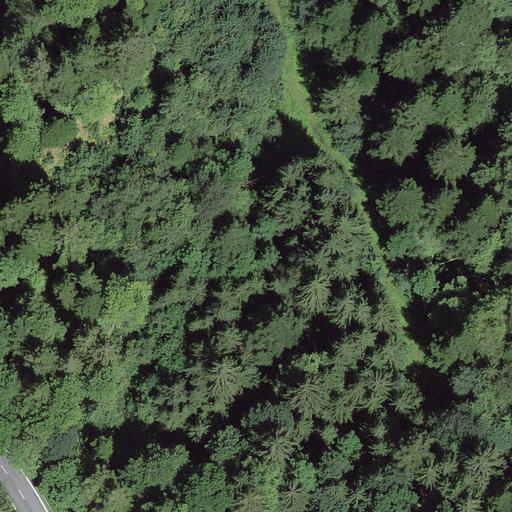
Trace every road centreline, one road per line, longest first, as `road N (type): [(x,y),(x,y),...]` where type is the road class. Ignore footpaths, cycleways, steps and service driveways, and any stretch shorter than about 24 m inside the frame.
road 1 (track): [(275,0),(285,68),(353,171),(441,418),(470,456),(511,471)]
road 2 (track): [(70,511),(47,473),(7,320),(0,212)]
